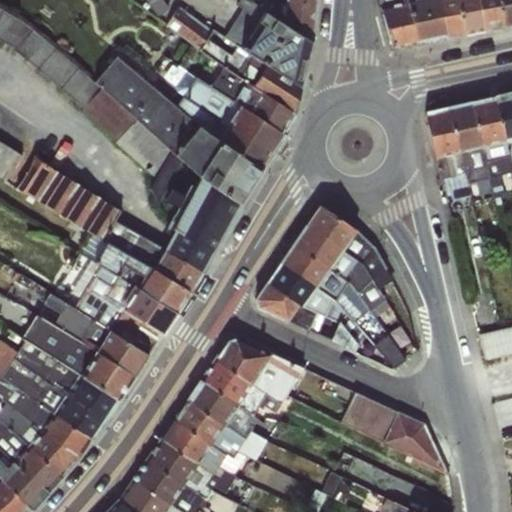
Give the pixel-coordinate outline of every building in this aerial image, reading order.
[(0,0),(0,37),(121,134),(136,116),(177,149),(222,94),(201,77),(181,102),(119,53),(98,78),(0,0)] [(241,47),(308,84),(315,37),(314,34),(316,31),(320,0),(243,0),(242,9),(248,34),(241,47)] [(380,0),(395,49),(418,44),(407,0),(380,0)] [(436,0),(407,0),(418,44),(446,38),(436,0)] [(436,0),(446,38),(464,34),(456,0),(436,0)] [(456,0),(464,34),(482,31),(476,0),(456,0)] [(504,25),(499,0),(476,0),(482,31),(504,25)] [(511,23),(511,0),(499,0),(504,25),(511,23)] [(191,30),(196,15),(180,9),(175,24),(191,30)] [(511,93),(494,98),(511,172),(511,173),(511,93)] [(499,175),(511,172),(494,98),(470,103),(488,179),(494,198),(503,195),(499,175)] [(468,183),(488,179),(470,103),(448,108),(468,183)] [(467,186),(468,183),(448,108),(425,113),(443,192),(467,186)] [(139,118),(119,138),(142,162),(154,150),(145,141),(154,133),(139,118)] [(320,205),(306,224),(360,261),(380,287),(390,280),(372,245),(354,230),(320,205)] [(389,309),(380,287),(360,261),(306,224),(293,242),(347,281),(368,309),(377,318),(389,309)] [(109,241),(99,260),(119,271),(129,252),(109,241)] [(353,321),(368,309),(347,281),(293,242),(280,261),(332,299),(353,321)] [(75,288),(93,267),(83,259),(65,280),(75,288)] [(361,331),(353,321),(332,299),(280,261),(266,281),(299,304),(337,320),(354,338),(361,331)] [(357,343),(354,338),(337,320),(299,304),(266,281),(254,298),(256,307),(351,352),(355,351),(357,343)] [(511,323),(483,328),(487,353),(511,349),(511,323)] [(214,356),(286,394),(302,368),(234,335),(226,339),(214,356)] [(3,336),(0,340),(0,370),(3,372),(19,347),(3,336)] [(286,394),(214,356),(199,378),(251,415),(256,407),(274,414),(286,394)] [(241,436),(250,430),(258,419),(251,415),(199,378),(185,398),(241,436)] [(358,390),(344,422),(442,466),(448,451),(432,443),(439,426),(358,390)] [(232,457),(236,452),(240,448),(252,454),(261,437),(250,430),(241,436),(185,398),(171,418),(232,457)] [(0,419),(0,420),(27,430),(33,411),(6,402),(0,419)] [(216,477),(230,474),(242,455),(236,452),(232,457),(171,418),(157,439),(216,477)] [(184,486),(212,490),(214,487),(225,492),(234,477),(230,474),(216,477),(157,439),(144,458),(184,486)] [(184,486),(144,458),(130,478),(183,511),(203,511),(199,509),(201,507),(210,511),(234,511),(239,504),(212,490),(184,486)] [(116,499),(128,511),(183,511),(130,478),(116,499)] [(128,511),(116,499),(102,511),(128,511)] [(414,511),(392,500),(386,511),(414,511)]
